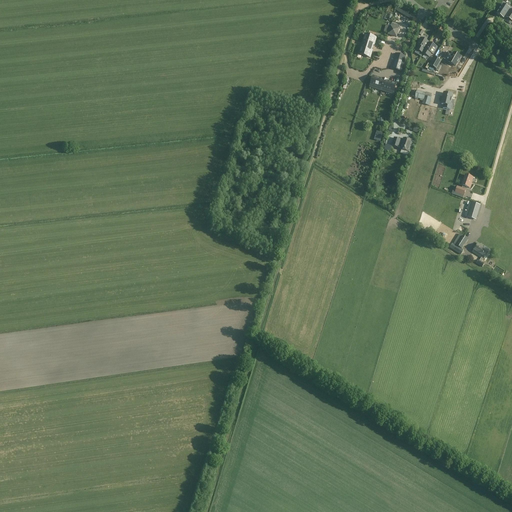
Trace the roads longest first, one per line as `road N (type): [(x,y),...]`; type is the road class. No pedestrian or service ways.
road 1 (track): [(344,51),(205,511)]
road 2 (track): [(344,51),(349,72),(362,76),(408,41),(422,10)]
road 3 (tertiary): [(511,68),(409,0)]
